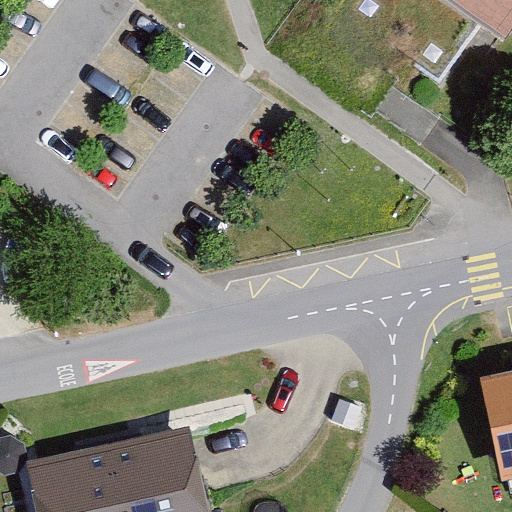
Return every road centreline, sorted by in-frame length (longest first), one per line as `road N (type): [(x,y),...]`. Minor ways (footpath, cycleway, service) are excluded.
road 1 (residential): [(0,376),(395,304)]
road 2 (residential): [(395,304),(403,365),(398,430),(365,511)]
